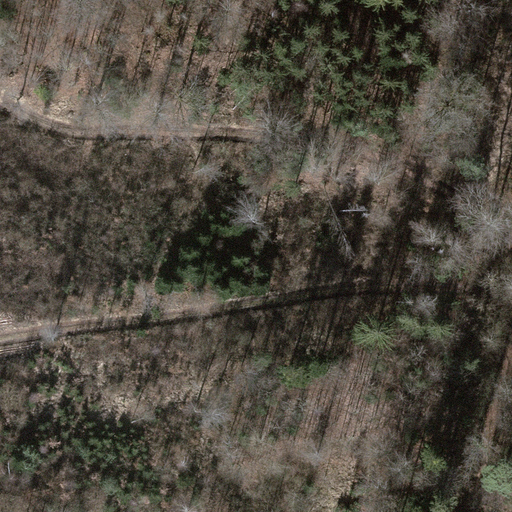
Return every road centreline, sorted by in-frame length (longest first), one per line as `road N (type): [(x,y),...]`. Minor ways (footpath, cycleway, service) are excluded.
road 1 (track): [(511,299),(338,294),(0,338)]
road 2 (track): [(258,0),(118,135),(73,132),(0,97)]
road 3 (track): [(118,135),(353,145),(424,173)]
road 4 (track): [(356,0),(424,173),(511,242)]
